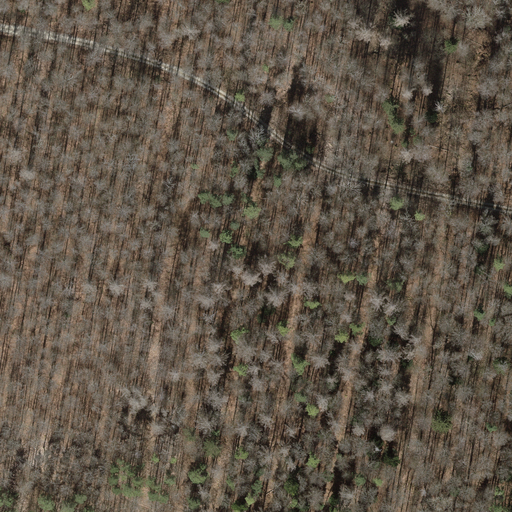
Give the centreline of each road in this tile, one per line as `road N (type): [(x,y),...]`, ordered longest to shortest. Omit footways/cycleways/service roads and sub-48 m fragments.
road 1 (track): [(0,26),(107,44),(164,64),(316,163),(357,182),(445,199)]
road 2 (track): [(422,376),(445,199)]
